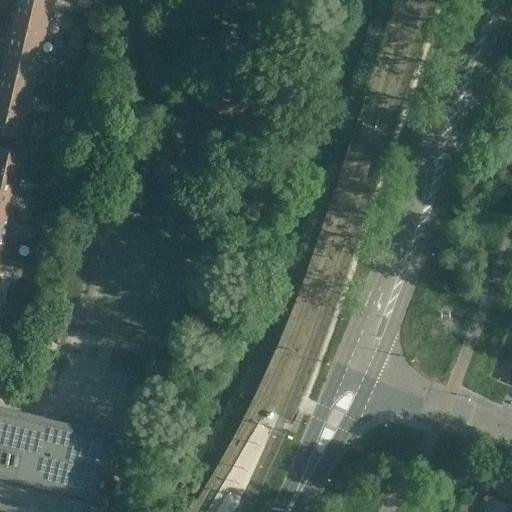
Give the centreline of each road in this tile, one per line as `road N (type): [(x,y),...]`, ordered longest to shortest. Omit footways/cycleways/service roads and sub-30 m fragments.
road 1 (tertiary): [(356,362),(490,23)]
road 2 (residential): [(511,431),(356,362)]
road 3 (tertiary): [(286,511),(356,362)]
